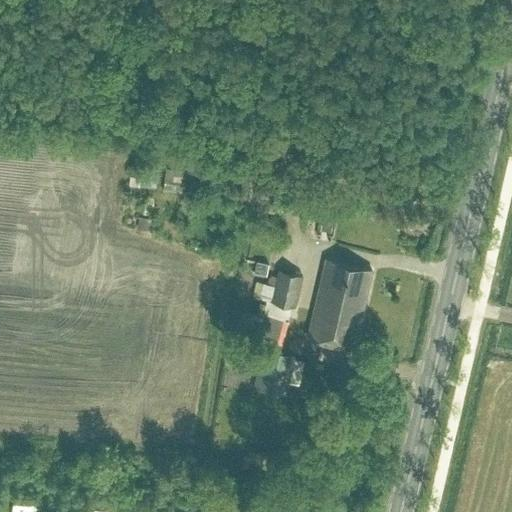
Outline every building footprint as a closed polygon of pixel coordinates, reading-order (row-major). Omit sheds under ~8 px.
[(159,158),(159,180),(183,180),(183,159),(159,158)] [(130,165),(129,184),(156,186),(157,165),(141,164),(141,166),(130,165)] [(239,179),(236,196),(257,199),(255,208),(274,211),(279,181),(252,176),(251,180),(239,179)] [(327,259),(308,336),(352,347),(371,270),(327,259)] [(295,305),(302,273),(276,267),(269,299),(295,305)] [(288,318),(253,310),(249,326),(266,330),(264,338),(282,342),(288,318)] [(262,347),(257,370),(263,371),(259,389),(302,398),(309,365),(304,364),(305,361),(295,359),(295,355),(262,347)] [(288,453),(259,449),(255,472),(285,477),(288,453)] [(85,501),(84,511),(88,511),(99,511),(101,503),(85,501)]
